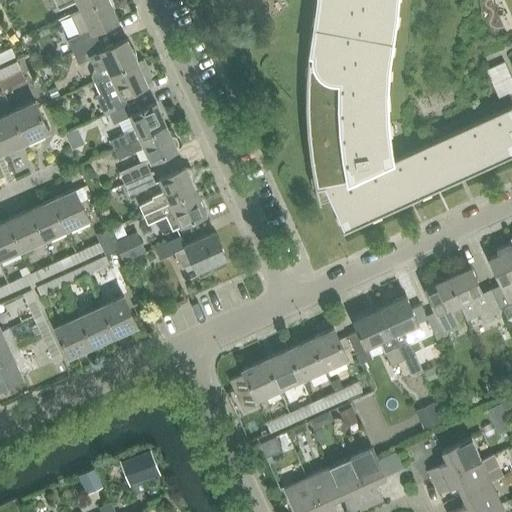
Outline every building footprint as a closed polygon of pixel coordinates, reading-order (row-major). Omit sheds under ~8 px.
[(77,1),(81,9),(101,0),(53,0),(58,10),(77,1)] [(109,0),(101,0),(81,9),(71,14),(81,34),(68,40),(73,52),(99,40),(94,31),(118,20),(109,0)] [(314,0),(307,51),(305,78),(305,105),(306,133),(310,160),(315,187),(318,201),(320,201),(317,187),(324,186),(344,230),(511,153),(511,132),(510,128),(511,127),(511,103),(392,158),(390,150),(392,149),(389,121),(388,93),(389,66),(397,12),(398,0),(314,0)] [(73,52),(78,64),(91,58),(96,69),(95,70),(93,76),(95,81),(137,61),(136,60),(137,58),(137,57),(137,56),(136,55),(136,53),(135,52),(134,50),(132,49),(131,48),(126,38),(103,49),(99,40),(73,52)] [(11,48),(0,52),(0,62),(15,56),(11,48)] [(104,115),(109,113),(128,104),(123,95),(147,84),(146,80),(149,79),(150,76),(143,60),(141,59),(137,61),(95,81),(100,93),(95,95),(104,115)] [(488,68),(485,69),(486,70),(498,97),(511,91),(511,78),(504,61),(488,68)] [(9,66),(0,69),(0,79),(13,74),(9,66)] [(56,86),(49,90),(52,97),(60,94),(56,86)] [(35,101),(12,112),(25,141),(49,130),(35,101)] [(114,149),(129,142),(166,125),(155,102),(138,110),(134,101),(128,104),(109,113),(113,123),(130,116),(135,128),(124,133),(124,134),(110,140),(114,149)] [(12,112),(0,117),(0,144),(3,151),(25,141),(12,112)] [(166,125),(129,142),(114,149),(119,158),(144,146),(150,161),(177,149),(176,147),(177,144),(177,141),(176,138),(173,136),(170,135),(166,125)] [(145,161),(119,173),(124,184),(150,172),(145,161)] [(158,179),(164,191),(154,196),(155,197),(140,204),(144,213),(195,190),(191,180),(194,176),(190,168),(185,168),(185,166),(158,179)] [(129,194),(155,183),(150,172),(124,184),(129,194)] [(75,189),(52,199),(66,229),(89,219),(75,189)] [(206,213),(195,190),(144,213),(148,222),(166,214),(173,228),(206,213)] [(43,239),(66,229),(52,199),(30,209),(43,239)] [(20,250),(43,239),(30,209),(7,220),(20,250)] [(0,258),(20,250),(7,220),(0,222),(0,258)] [(104,237),(99,240),(105,253),(116,248),(107,227),(101,230),(104,237)] [(216,268),(225,264),(226,260),(225,258),(226,258),(214,231),(185,245),(181,235),(154,247),(160,259),(174,252),(181,268),(192,263),(196,271),(212,264),(213,266),(216,268)] [(144,252),(139,240),(136,233),(114,242),(123,261),(144,252)] [(100,243),(84,250),(87,258),(103,250),(100,243)] [(500,308),(511,302),(511,247),(510,243),(497,249),(498,252),(489,257),(501,284),(492,288),(500,308)] [(77,253),(61,260),(65,268),(80,261),(77,253)] [(106,256),(90,263),(94,272),(110,264),(106,256)] [(54,263),(38,270),(42,278),(57,271),(54,263)] [(448,276),(465,314),(467,319),(480,313),(482,318),(501,310),(500,308),(492,288),(483,292),(471,265),(448,276)] [(83,266),(68,273),(71,282),(87,275),(83,266)] [(31,273),(16,280),(19,288),(35,281),(31,273)] [(445,331),(460,324),(457,318),(465,314),(448,276),(424,286),(435,311),(427,315),(437,338),(447,334),(445,331)] [(60,277),(45,284),(49,292),(64,285),(60,277)] [(8,283),(0,287),(0,296),(12,291),(8,283)] [(124,295),(101,306),(114,336),(137,325),(124,295)] [(379,307),(403,359),(415,354),(403,329),(418,322),(405,295),(379,307)] [(34,297),(26,301),(33,317),(42,313),(34,297)] [(92,346),(114,336),(101,306),(78,316),(92,346)] [(379,307),(352,319),(365,347),(380,340),(391,365),(403,359),(379,307)] [(92,346),(78,316),(55,326),(68,356),(92,346)] [(45,320),(37,324),(44,339),(52,335),(45,320)] [(37,324),(31,327),(38,342),(44,339),(37,324)] [(311,338),(324,367),(347,357),(333,328),(311,338)] [(0,331),(0,359),(12,354),(2,331),(0,331)] [(324,367),(311,338),(288,348),(301,378),(324,367)] [(55,343),(47,346),(54,363),(63,359),(55,343)] [(301,378),(288,348),(265,359),(279,388),(301,378)] [(0,387),(22,377),(12,354),(0,359),(0,387)] [(415,356),(404,361),(410,375),(422,370),(415,356)] [(279,388),(265,359),(242,369),(244,374),(230,380),(243,410),(259,403),(256,398),(279,388)] [(433,369),(425,373),(428,380),(437,376),(433,369)] [(335,392),(339,401),(362,391),(358,382),(335,392)] [(498,387),(489,390),(492,398),(501,396),(498,387)] [(339,401),(335,392),(312,403),(316,411),(339,401)] [(316,411),(312,403),(290,413),(294,422),(316,411)] [(434,403),(416,411),(424,428),(441,420),(434,403)] [(350,406),(339,411),(345,425),(357,419),(350,406)] [(328,412),(320,415),(325,425),(332,422),(328,412)] [(294,422),(290,413),(267,423),(271,432),(294,422)] [(276,436),(260,442),(266,456),(282,450),(276,436)] [(428,469),(433,481),(447,474),(481,459),(471,437),(441,450),(446,461),(428,469)] [(350,457),(371,504),(383,499),(375,481),(386,476),(375,454),(372,447),(350,457)] [(152,450),(121,461),(128,482),(159,470),(152,450)] [(481,459),(447,474),(433,481),(439,492),(457,484),(461,494),(491,481),(502,476),(492,454),(481,459)] [(328,467),(341,496),(351,491),(360,510),(371,504),(350,457),(328,467)] [(306,476),(322,511),(336,511),(331,501),(341,496),(328,467),(306,476)] [(305,511),(308,511),(322,511),(306,476),(284,486),(295,511),(305,511)] [(491,481),(461,494),(466,504),(449,511),(480,511),(501,503),(491,481)] [(101,511),(113,511),(115,511),(111,502),(99,507),(101,511)] [(480,511),(505,511),(501,503),(480,511)]
